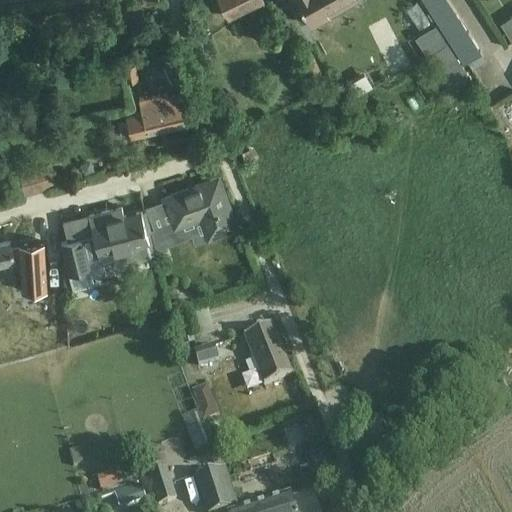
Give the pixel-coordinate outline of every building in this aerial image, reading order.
[(218,0),(227,18),(263,0),(218,0)] [(288,0),(288,1),(301,23),(308,19),(312,26),(329,16),(325,9),(341,0),(288,0)] [(422,0),(463,64),(480,53),(446,0),(422,0)] [(435,25),(417,36),(440,72),(458,61),(435,25)] [(167,98),(166,94),(139,101),(142,114),(127,117),(131,137),(190,123),(183,94),(167,98)] [(46,189),(40,168),(20,174),(26,195),(46,189)] [(163,198),(170,217),(174,227),(200,217),(208,239),(236,228),(218,178),(163,198)] [(110,210),(88,215),(93,235),(95,241),(91,242),(94,256),(100,254),(102,261),(112,258),(114,265),(150,256),(147,243),(149,242),(141,211),(123,215),(121,207),(110,210)] [(68,242),(61,244),(66,265),(72,289),(72,290),(93,285),(90,274),(104,271),(102,261),(100,254),(94,256),(91,242),(95,241),(93,235),(68,242)] [(0,266),(14,263),(14,262),(20,261),(22,291),(46,290),(43,242),(19,243),(19,246),(11,248),(9,241),(0,243),(0,266)] [(271,326),(269,327),(243,338),(263,388),(291,377),(271,326)] [(196,355),(200,368),(220,362),(216,349),(196,355)] [(169,462),(178,492),(191,488),(182,458),(169,462)] [(195,479),(205,511),(222,511),(230,509),(218,471),(195,479)] [(97,479),(100,492),(125,485),(121,472),(97,479)] [(150,481),(151,483),(158,507),(175,501),(167,476),(150,481)] [(293,511),(288,497),(242,511),(293,511)]
